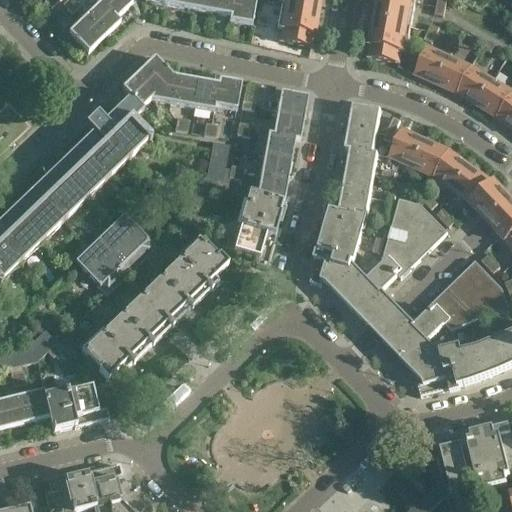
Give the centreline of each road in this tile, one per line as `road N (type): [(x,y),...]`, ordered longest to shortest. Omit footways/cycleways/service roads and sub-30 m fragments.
road 1 (residential): [(334,86),(156,48),(97,90),(80,92),(0,14)]
road 2 (residential): [(280,325),(334,86)]
road 3 (residential): [(511,198),(340,364)]
road 4 (unclassified): [(511,167),(481,139),(405,102),(334,86)]
road 5 (residential): [(280,325),(254,334),(155,447)]
road 6 (residential): [(0,472),(107,447),(155,447)]
road 7 (residential): [(381,425),(434,422),(511,397)]
